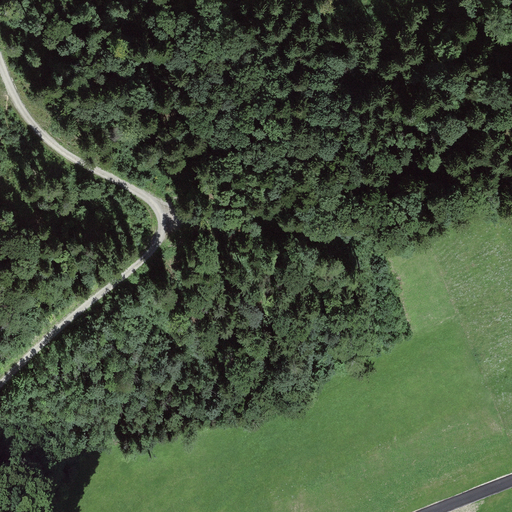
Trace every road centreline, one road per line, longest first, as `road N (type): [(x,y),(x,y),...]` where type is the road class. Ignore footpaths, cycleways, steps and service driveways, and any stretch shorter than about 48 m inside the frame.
road 1 (track): [(0,386),(149,253),(166,225),(160,205),(59,151),(9,84)]
road 2 (track): [(166,216),(288,222)]
